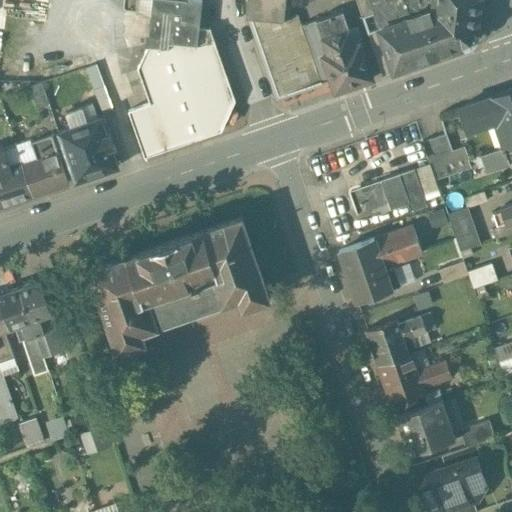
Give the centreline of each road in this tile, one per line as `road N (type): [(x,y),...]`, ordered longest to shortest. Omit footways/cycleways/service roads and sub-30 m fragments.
road 1 (residential): [(408,511),(274,141)]
road 2 (secondary): [(0,237),(274,141)]
road 3 (secondary): [(274,141),(511,57)]
road 4 (residential): [(274,141),(229,0)]
